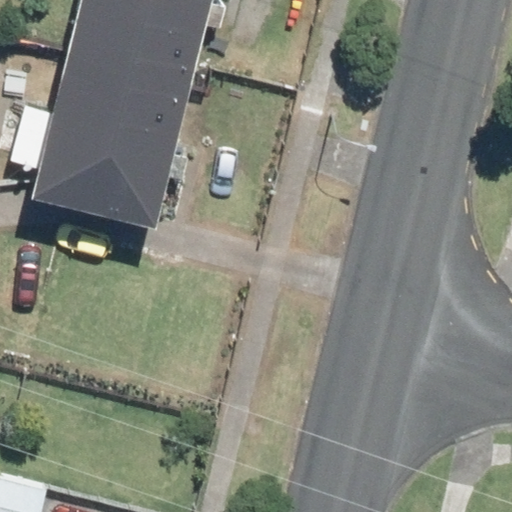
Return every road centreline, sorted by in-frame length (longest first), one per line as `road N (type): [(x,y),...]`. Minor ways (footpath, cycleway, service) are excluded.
road 1 (tertiary): [(365,332),(447,0)]
road 2 (tertiary): [(320,511),(365,332)]
road 3 (residential): [(511,369),(365,332)]
